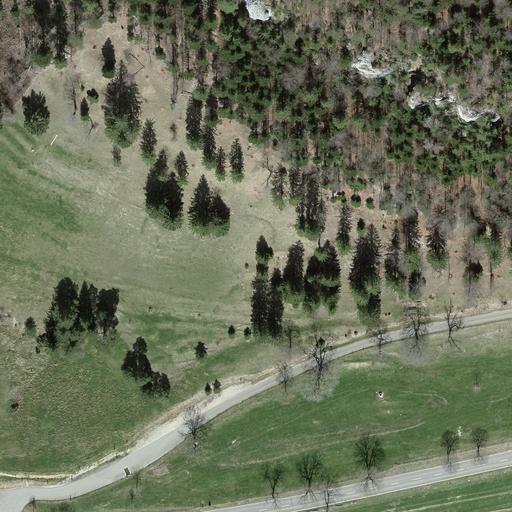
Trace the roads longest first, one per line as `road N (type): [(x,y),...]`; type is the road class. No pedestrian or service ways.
road 1 (unclassified): [(5,511),(23,495),(64,492),(124,467),(227,403),(344,350),(511,313)]
road 2 (primary): [(511,456),(241,511)]
